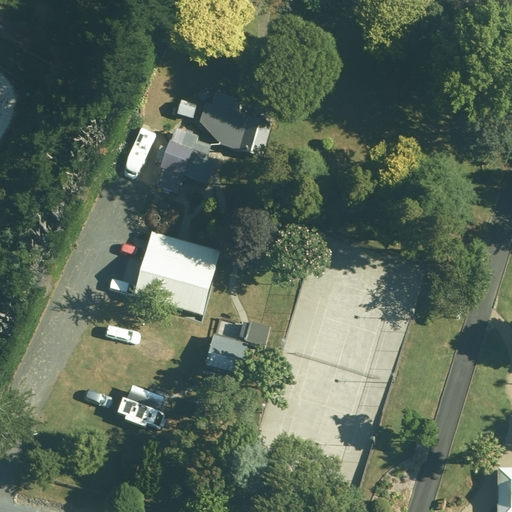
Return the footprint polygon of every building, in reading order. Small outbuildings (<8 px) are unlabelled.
[(275,115),(213,95),(201,129),(223,150),(260,162),(275,115)] [(213,160),(163,144),(156,165),(165,168),(157,191),(177,198),(183,181),(204,188),(213,160)] [(220,256),(153,238),(136,302),(203,320),(220,256)] [(247,348),(214,341),(207,373),(240,380),(247,348)] [(511,511),(511,472),(500,472),(497,511),(511,511)]
